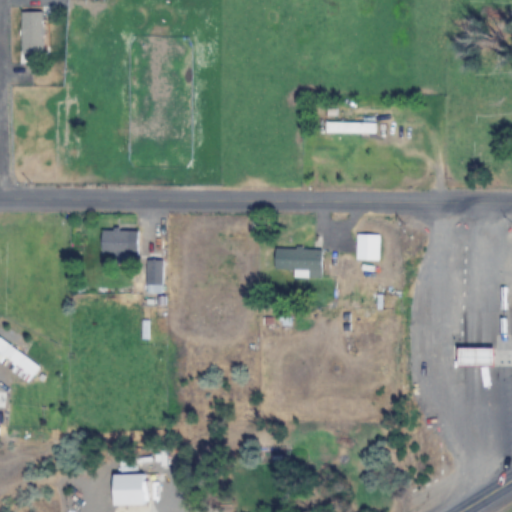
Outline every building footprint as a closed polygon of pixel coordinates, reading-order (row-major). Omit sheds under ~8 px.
[(23,29),(24,56),(45,55),(44,7),(32,7),(32,29),(23,29)] [(375,134),(375,123),(327,123),(327,134),(375,134)] [(102,254),(130,254),(130,230),(102,230),(102,254)] [(380,235),(357,235),(357,261),(380,261),(380,235)] [(322,249),(275,248),(275,269),(295,270),(295,278),(321,278),(322,249)] [(147,261),(147,293),(162,293),(162,261),(147,261)] [(38,370),(2,337),(0,339),(0,349),(31,378),(38,370)] [(113,506),(152,506),(152,494),(159,494),(159,474),(113,474),(113,506)]
